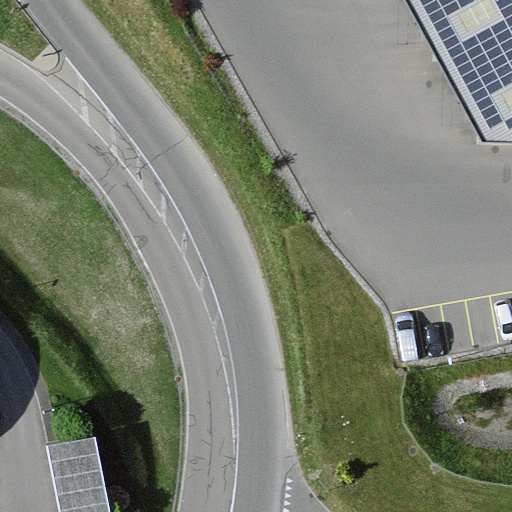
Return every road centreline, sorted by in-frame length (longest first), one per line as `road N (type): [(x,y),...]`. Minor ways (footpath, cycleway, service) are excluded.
road 1 (secondary): [(195,253),(126,108),(50,0)]
road 2 (secondary): [(0,73),(125,171),(195,253)]
road 3 (secondary): [(231,511),(227,349),(195,253)]
